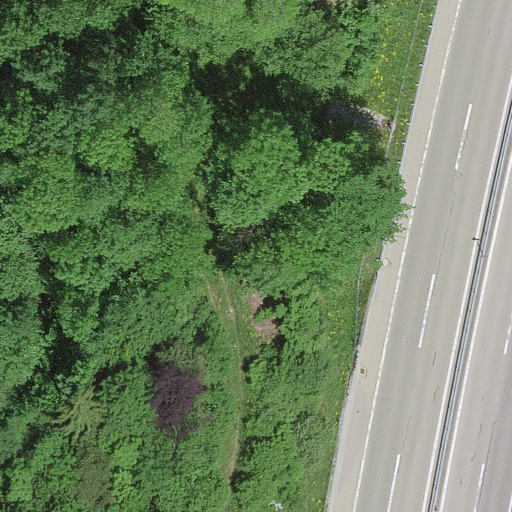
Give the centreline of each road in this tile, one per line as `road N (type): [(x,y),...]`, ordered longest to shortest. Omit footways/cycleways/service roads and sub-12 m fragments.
road 1 (motorway): [(496,0),(386,511)]
road 2 (track): [(221,511),(238,374),(209,223)]
road 3 (motorway): [(475,511),(511,334)]
